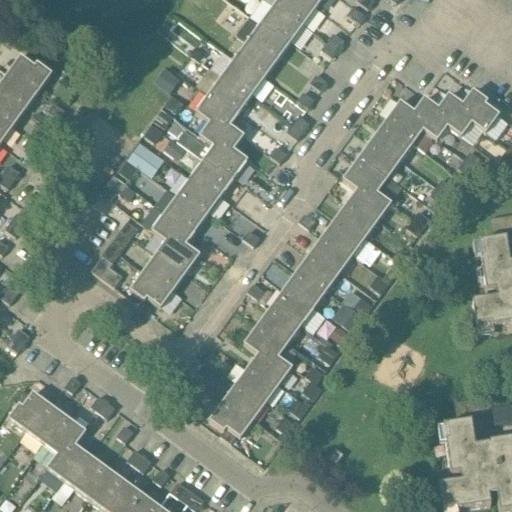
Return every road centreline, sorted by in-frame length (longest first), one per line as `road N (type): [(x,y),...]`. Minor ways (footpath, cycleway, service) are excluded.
road 1 (residential): [(380,62),(310,160),(302,200),(187,357),(91,301),(69,300)]
road 2 (residential): [(330,511),(302,491),(247,482),(63,351),(69,300)]
road 3 (residential): [(69,300),(63,254),(76,218),(67,186),(108,131)]
road 4 (residential): [(380,62),(511,33)]
